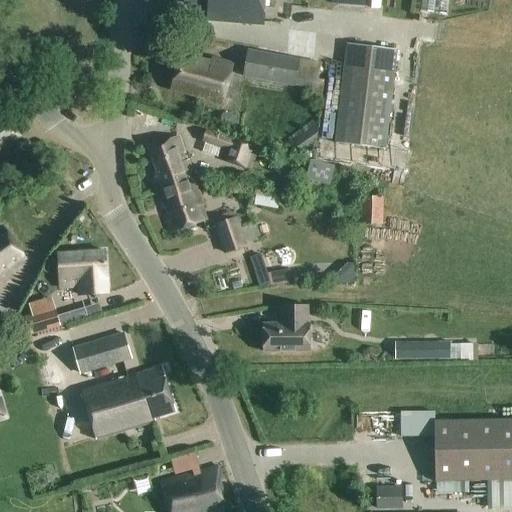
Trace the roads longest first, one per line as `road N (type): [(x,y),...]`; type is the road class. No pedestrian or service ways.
road 1 (tertiary): [(258,511),(221,406),(111,198),(112,146)]
road 2 (tertiary): [(112,146),(64,133),(0,53)]
road 3 (unclassified): [(112,146),(123,0)]
